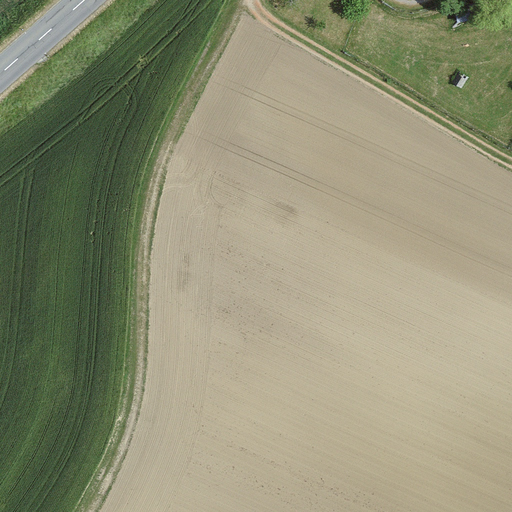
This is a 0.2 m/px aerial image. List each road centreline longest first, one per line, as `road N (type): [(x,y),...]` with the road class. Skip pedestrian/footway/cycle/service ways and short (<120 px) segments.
road 1 (track): [(242,0),(157,172),(130,411),(88,511)]
road 2 (track): [(254,0),(274,23),(511,162)]
